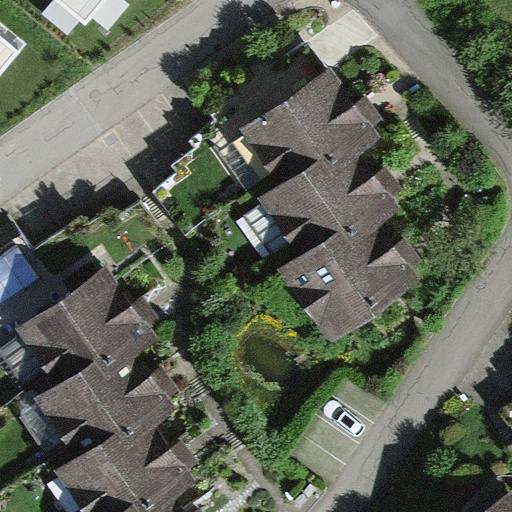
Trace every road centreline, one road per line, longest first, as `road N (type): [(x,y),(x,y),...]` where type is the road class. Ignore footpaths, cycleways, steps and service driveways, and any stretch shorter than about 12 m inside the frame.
road 1 (residential): [(0,182),(248,0),(382,0),(511,149)]
road 2 (residential): [(511,271),(337,511)]
